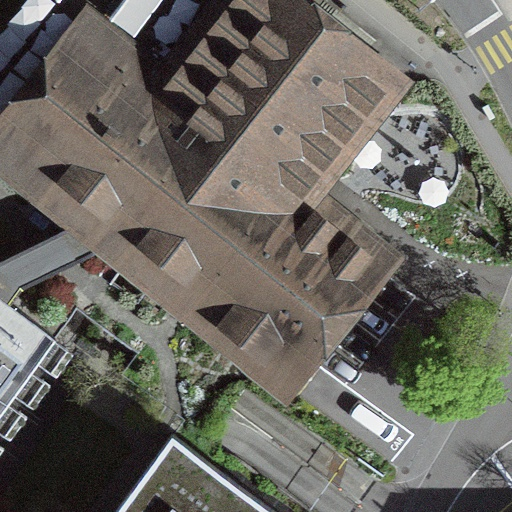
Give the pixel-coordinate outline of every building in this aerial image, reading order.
[(126,242),(287,369),(371,263),(301,207),(401,81),(378,63),(364,82),(313,41),(261,0),(221,0),(151,88),(87,36),(71,55),(1,143),(101,222),(126,242)] [(151,88),(186,44),(130,0),(40,0),(26,19),(71,55),(87,36),(151,88)] [(0,269),(0,296),(13,306),(29,286),(75,265),(126,242),(101,222),(53,241),(0,269)] [(0,296),(0,411),(55,337),(13,306),(0,296)] [(276,511),(172,435),(115,511),(276,511)]
